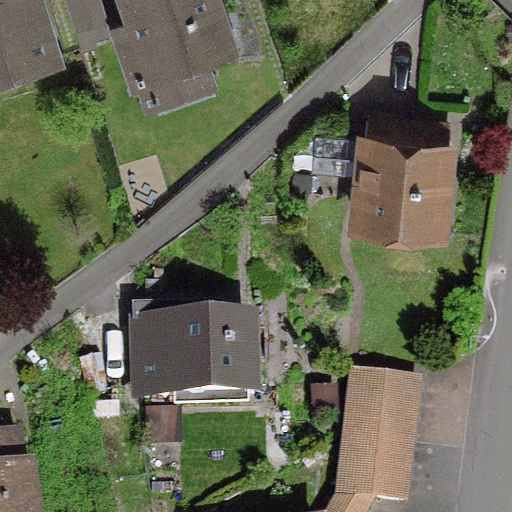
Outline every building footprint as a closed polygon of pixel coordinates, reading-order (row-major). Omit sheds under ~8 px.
[(0,0),(0,72),(46,58),(28,0),(0,0)] [(92,0),(61,0),(70,30),(99,21),(92,0)] [(208,86),(200,62),(227,52),(208,0),(120,0),(128,22),(112,27),(132,85),(137,83),(145,107),(151,110),(205,92),(208,86)] [(363,139),(359,139),(351,224),(435,232),(443,147),(395,143),(397,120),(365,117),(363,139)] [(162,284),(135,285),(135,294),(179,292),(179,272),(161,272),(162,284)] [(105,334),(106,400),(248,396),(246,322),(205,323),(204,309),(131,311),(131,333),(105,334)] [(410,382),(351,375),(344,435),(403,442),(410,382)] [(403,442),(344,435),(337,494),(396,501),(403,442)] [(0,511),(29,511),(23,468),(16,469),(14,453),(0,454),(0,511)]
